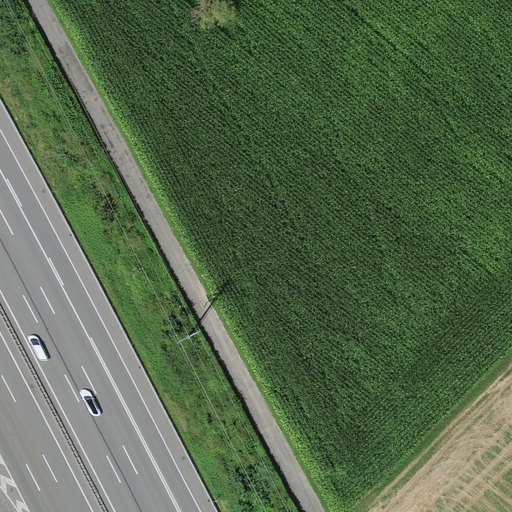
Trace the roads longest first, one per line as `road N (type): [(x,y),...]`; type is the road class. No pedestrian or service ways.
road 1 (track): [(35,0),(316,511)]
road 2 (motorway): [(144,505),(0,228)]
road 3 (motorway): [(0,393),(61,511)]
